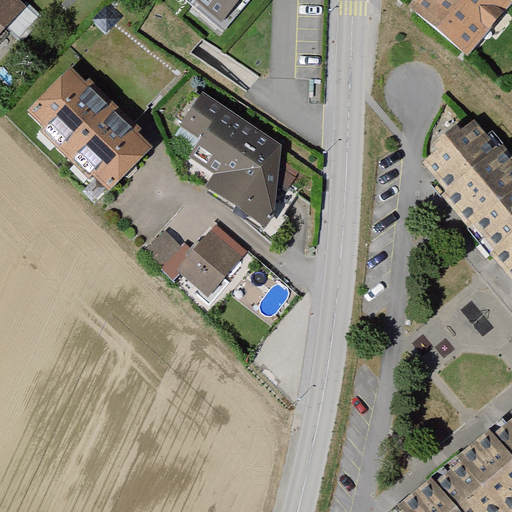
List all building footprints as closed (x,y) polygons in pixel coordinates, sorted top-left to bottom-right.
[(8,0),(0,0),(0,51),(11,39),(22,49),(40,28),(8,0)] [(172,0),(215,37),(247,0),(172,0)] [(511,0),(410,0),(408,2),(470,53),(511,2),(511,0)] [(73,79),(29,124),(115,205),(122,197),(158,159),(130,133),(73,79)] [(203,103),(182,135),(202,148),(187,169),(212,186),(203,200),(266,242),(277,226),(283,157),(203,103)] [(452,127),(428,148),(432,153),(420,163),(432,177),(425,183),(511,284),(511,159),(489,133),(483,138),(470,123),(458,133),(452,127)] [(166,269),(180,255),(163,239),(144,260),(161,276),(166,269)] [(208,240),(176,278),(207,305),(239,267),(208,240)] [(511,511),(511,422),(509,424),(503,417),(386,511),(511,511)]
